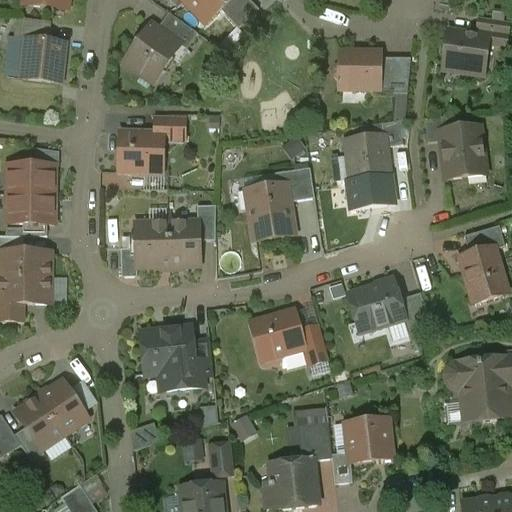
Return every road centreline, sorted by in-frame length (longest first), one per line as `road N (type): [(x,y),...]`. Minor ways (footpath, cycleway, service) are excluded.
road 1 (residential): [(94,328),(132,305),(261,292),(412,245)]
road 2 (residential): [(85,142),(94,328)]
road 3 (residential): [(94,328),(122,511)]
road 4 (residential): [(348,511),(427,480),(511,466)]
road 5 (residential): [(115,0),(85,142)]
road 6 (residential): [(288,0),(304,19),(350,30),(379,29),(407,14)]
